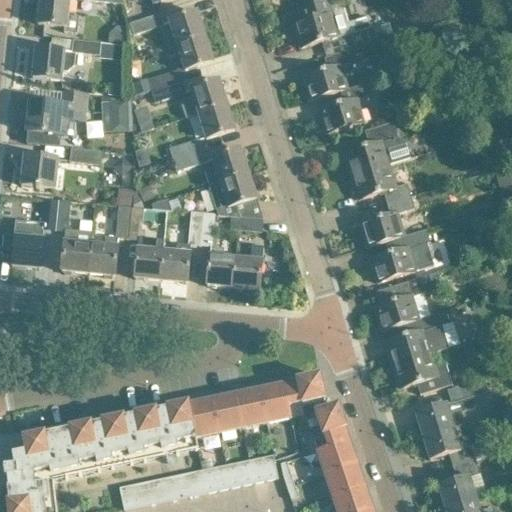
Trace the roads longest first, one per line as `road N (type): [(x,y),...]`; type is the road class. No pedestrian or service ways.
road 1 (residential): [(336,335),(232,0)]
road 2 (residential): [(0,404),(219,358),(245,328)]
road 3 (residential): [(245,328),(0,303)]
road 4 (residential): [(390,511),(336,335)]
